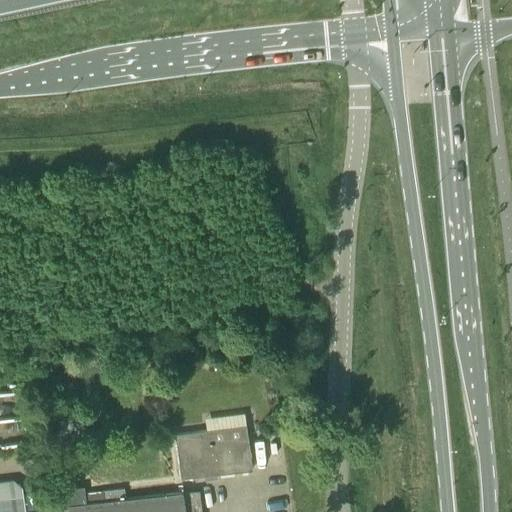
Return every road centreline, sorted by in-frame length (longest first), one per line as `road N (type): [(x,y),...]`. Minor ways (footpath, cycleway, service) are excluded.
road 1 (secondary): [(488,511),(441,30)]
road 2 (secondary): [(393,35),(447,511)]
road 3 (unclassified): [(355,38),(357,158),(342,271),(342,511)]
road 4 (trunk): [(0,82),(355,38)]
